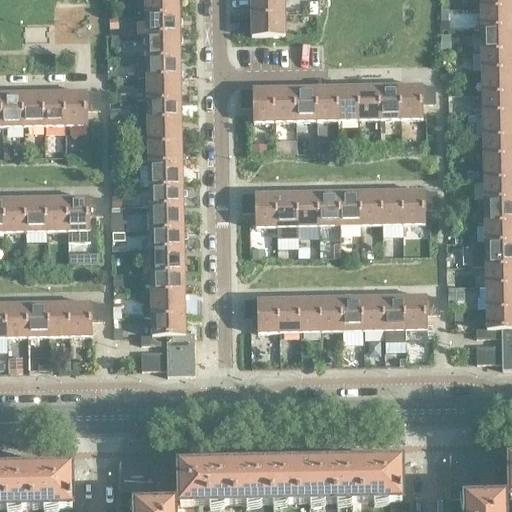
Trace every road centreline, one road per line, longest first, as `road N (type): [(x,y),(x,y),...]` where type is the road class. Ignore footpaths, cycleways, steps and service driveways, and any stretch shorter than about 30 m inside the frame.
road 1 (residential): [(222,419),(215,79)]
road 2 (tertiary): [(222,419),(434,415)]
road 3 (tertiary): [(101,421),(222,419)]
